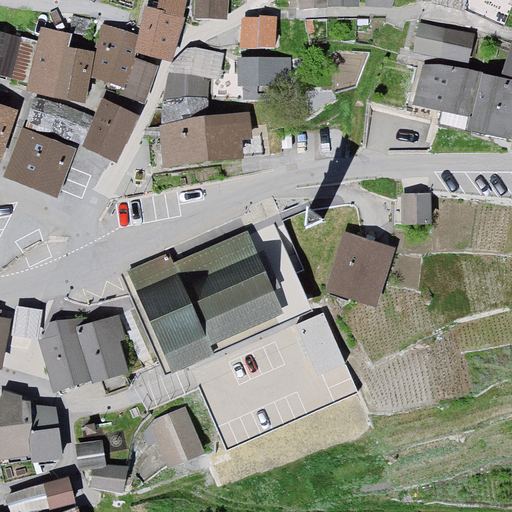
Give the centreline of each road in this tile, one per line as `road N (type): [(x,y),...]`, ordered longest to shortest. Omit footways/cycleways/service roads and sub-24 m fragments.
road 1 (unclassified): [(99,256),(172,236),(274,181),(322,166),(511,170)]
road 2 (residential): [(0,382),(53,412),(88,415),(207,375)]
road 3 (residential): [(99,256),(80,223),(0,188)]
